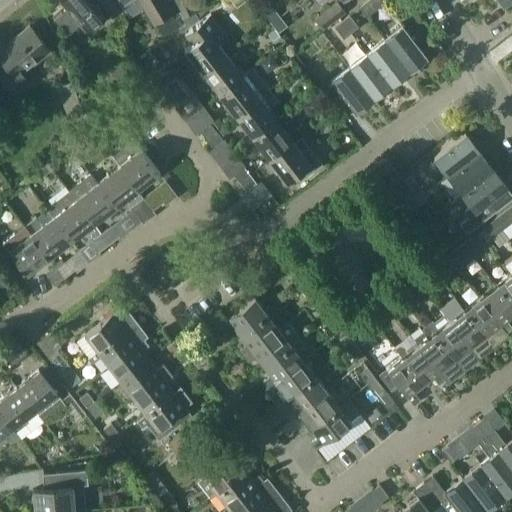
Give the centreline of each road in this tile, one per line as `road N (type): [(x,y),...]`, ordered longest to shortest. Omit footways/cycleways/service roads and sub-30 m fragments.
road 1 (residential): [(196,221),(261,236),(478,69)]
road 2 (residential): [(316,511),(386,454),(429,434),(511,371)]
road 3 (residential): [(0,327),(43,313),(172,215),(196,221)]
road 4 (residential): [(196,221),(209,170),(137,78)]
